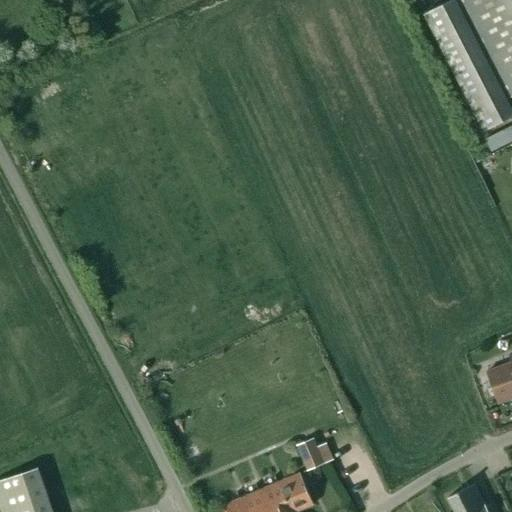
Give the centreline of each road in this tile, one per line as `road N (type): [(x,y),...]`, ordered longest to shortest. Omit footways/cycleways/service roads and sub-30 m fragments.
road 1 (unclassified): [(186,511),(0,154)]
road 2 (unclassified): [(376,511),(511,438)]
